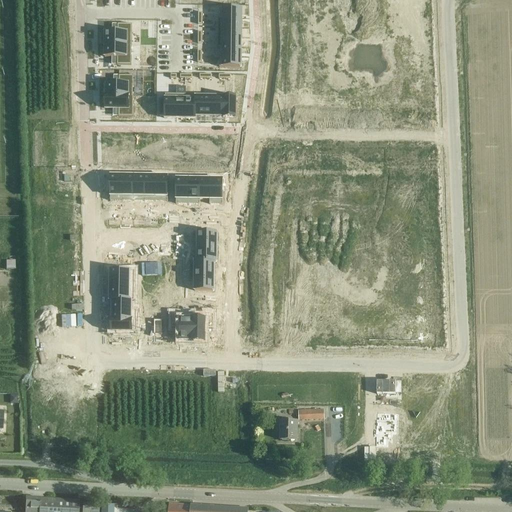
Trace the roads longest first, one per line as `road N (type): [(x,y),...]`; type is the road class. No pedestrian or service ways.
road 1 (residential): [(82,0),(91,364),(464,370),(448,0)]
road 2 (tertiary): [(511,509),(121,490)]
road 3 (track): [(342,501),(396,486),(502,485)]
road 4 (residential): [(0,462),(56,467),(121,490)]
road 5 (tertiary): [(121,490),(0,483)]
